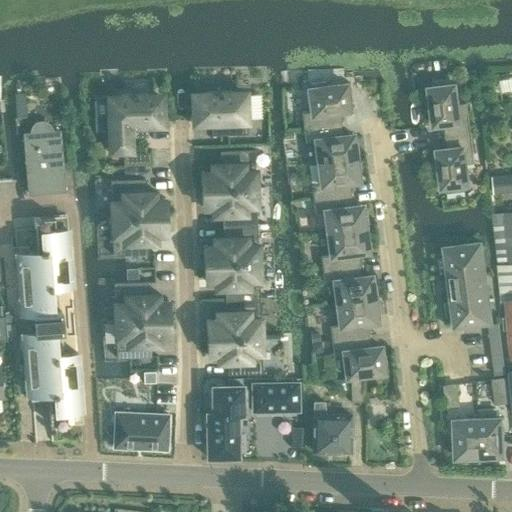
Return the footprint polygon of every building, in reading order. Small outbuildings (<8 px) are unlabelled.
[(443,124),(445,136),(470,133),(466,103),(457,104),(455,84),(451,85),(450,79),(431,81),(432,87),(428,87),(429,91),(427,92),(428,105),(430,105),(433,125),(443,124)] [(300,111),(302,128),(341,123),(339,111),(348,110),(347,100),(351,99),(349,83),(326,86),(325,82),(310,84),(311,88),(307,89),(310,110),(300,111)] [(211,135),(247,134),(246,95),(235,95),(235,91),(202,92),(202,96),(191,96),(192,116),(197,115),(197,123),(210,123),(211,135)] [(107,99),(93,100),(93,119),(107,118),(109,151),(130,150),(130,137),(146,137),(146,125),(162,124),(161,97),(150,98),(150,94),(118,95),(118,99),(107,99)] [(24,95),(15,95),(17,117),(26,116),(24,95)] [(24,135),(27,181),(28,194),(64,192),(60,132),(53,133),(52,129),(50,125),(46,123),(37,123),(34,126),(32,130),(31,134),(24,135)] [(314,141),(317,162),(358,157),(357,143),(353,143),(352,134),(342,135),(341,123),(302,128),(304,142),(314,141)] [(470,133),(445,136),(446,148),(436,150),(439,170),(437,171),(439,183),(441,183),(442,187),(445,187),(446,193),(465,190),(464,185),(468,184),(465,164),(474,163),(470,133)] [(211,171),(200,172),(200,189),(255,187),(253,149),(219,151),(220,163),(210,164),(211,171)] [(143,153),(124,154),(125,165),(144,165),(143,153)] [(310,185),(312,199),(350,194),(348,182),(358,181),(356,171),(360,170),(358,157),(317,162),(320,183),(310,185)] [(511,175),(491,177),(493,193),(511,191),(511,175)] [(144,179),(110,180),(111,218),(165,216),(165,198),(154,199),(153,191),(144,191),(144,179)] [(221,214),(222,225),(256,224),(255,187),(200,189),(201,207),(212,207),(212,214),(221,214)] [(324,211),(326,233),(368,227),(366,214),(362,214),(361,204),(352,206),(350,194),(312,199),(314,213),(324,211)] [(511,212),(492,215),(492,218),(496,263),(511,261),(511,212)] [(165,216),(111,218),(112,256),(146,254),(146,242),(155,242),(155,234),(166,234),(165,216)] [(49,393),(51,425),(71,423),(70,411),(82,410),(77,352),(57,354),(55,332),(63,331),(63,326),(62,315),(61,315),(61,310),(53,310),(51,288),(71,286),(66,229),(54,230),(53,218),(33,220),(36,252),(16,253),(20,300),(28,299),(29,314),(33,314),(35,332),(30,333),(32,348),(25,348),(29,395),(40,394),(49,393)] [(202,245),(203,263),(257,261),(256,224),(222,225),(222,237),(213,237),(213,245),(202,245)] [(319,255),(321,269),(359,264),(358,253),(367,251),(366,241),(370,241),(368,227),(326,233),(329,254),(319,255)] [(444,246),(455,325),(490,321),(480,241),(444,246)] [(257,261),(203,263),(203,281),(214,280),(215,288),(224,288),(225,299),(224,299),(259,298),(257,261)] [(511,261),(496,263),(497,266),(500,299),(511,297),(511,261)] [(333,282),(336,303),(377,298),(376,284),(372,285),(370,275),(361,276),(359,264),(321,269),(323,283),(333,282)] [(137,269),(126,270),(127,278),(137,277),(137,269)] [(147,281),(113,283),(114,320),(169,318),(168,301),(157,301),(157,294),(148,294),(147,281)] [(511,297),(500,299),(500,303),(505,303),(510,358),(511,357),(511,297)] [(205,319),(205,337),(260,335),(259,298),(224,299),(225,311),(216,311),(216,319),(205,319)] [(329,326),(330,340),(368,335),(367,323),(376,322),(375,312),(379,311),(377,298),(336,303),(338,325),(329,326)] [(12,311),(4,311),(5,322),(13,322),(12,311)] [(169,318),(114,320),(116,358),(150,357),(150,344),(159,344),(158,336),(169,336),(169,318)] [(13,323),(5,324),(6,337),(14,336),(13,323)] [(488,325),(494,375),(504,373),(498,323),(488,325)] [(317,333),(310,334),(311,341),(318,340),(317,333)] [(227,362),(227,374),(261,373),(260,335),(206,337),(206,355),(217,354),(218,362),(227,362)] [(368,335),(330,340),(333,357),(342,355),(345,377),(368,374),(368,377),(379,375),(379,373),(387,371),(385,355),(381,355),(380,345),(370,347),(368,335)] [(317,352),(320,349),(319,343),(311,344),(312,353),(317,352)] [(154,371),(142,371),(143,383),(155,383),(154,371)] [(492,379),(495,403),(508,402),(505,378),(492,379)] [(362,380),(350,380),(350,402),(362,402),(362,380)] [(297,382),(251,383),(252,411),(298,410),(297,382)] [(211,412),(205,412),(205,416),(206,425),(206,457),(237,456),(236,414),(242,414),(241,384),(227,385),(211,385),(211,412)] [(444,386),(446,407),(459,405),(456,384),(444,386)] [(312,414),(312,451),(334,451),(337,454),(344,454),(346,451),(349,451),(350,414),(324,414),(324,402),(313,402),(312,414)] [(477,410),(477,418),(479,460),(493,459),(493,456),(503,455),(501,417),(494,417),(494,409),(477,410)] [(114,411),(112,447),(166,450),(168,414),(114,411)] [(479,460),(477,418),(454,419),(454,423),(448,423),(448,434),(454,434),(456,457),(465,457),(466,461),(479,460)] [(290,426),(289,446),(300,447),(301,427),(290,426)]
